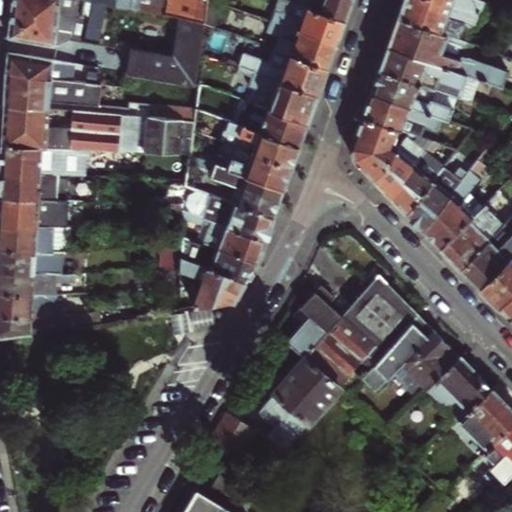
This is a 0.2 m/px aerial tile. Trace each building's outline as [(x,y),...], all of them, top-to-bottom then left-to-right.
[(81,0),(11,0),(10,13),(8,36),(55,42),(70,40),(81,42),(85,16),(79,15),(81,0)] [(114,0),(181,10),(205,13),(206,0),(114,0)] [(218,0),(206,0),(205,13),(203,23),(215,27),(218,0)] [(314,37),(334,45),(339,32),(343,19),(293,0),(276,0),(269,18),(297,28),(299,27),(316,33),(314,37)] [(293,0),(343,19),(350,1),(350,0),(293,0)] [(402,0),(402,2),(398,17),(457,38),(463,23),(473,27),(482,1),(479,0),(448,0),(448,2),(441,0),(402,0)] [(205,13),(181,10),(175,59),(127,52),(126,61),(125,72),(193,84),(203,23),(205,13)] [(392,33),(387,46),(479,78),(501,86),(506,70),(468,56),(473,44),(457,38),(398,17),(392,33)] [(273,48),(326,67),(330,57),(334,45),(314,37),(316,33),(299,27),(297,28),(269,18),(265,31),(278,35),(273,48)] [(379,69),(458,97),(470,102),(479,78),(387,46),(383,56),(379,69)] [(243,68),(316,95),(322,79),(326,67),(273,48),(272,47),(267,61),(241,51),(236,66),(243,68)] [(5,72),(68,81),(71,63),(6,52),(5,62),(5,72)] [(251,103),(306,123),(311,109),(316,95),(243,68),(240,75),(255,80),(252,89),(256,90),(251,103)] [(370,91),(441,117),(449,119),(458,97),(379,69),(375,79),(370,91)] [(3,97),(3,105),(47,108),(47,100),(98,104),(99,85),(68,81),(5,72),(4,90),(3,97)] [(362,116),(408,133),(419,136),(422,126),(436,131),(441,117),(370,91),(367,101),(362,116)] [(236,125),(297,148),(301,135),(306,123),(251,103),(245,101),(236,125)] [(85,149),(119,150),(122,114),(47,108),(3,105),(2,115),(1,132),(1,144),(85,149)] [(122,114),(119,150),(184,154),(186,154),(191,119),(122,114)] [(234,147),(289,168),(294,155),(297,148),(236,125),(210,115),(208,122),(217,125),(217,128),(225,132),(238,136),(234,147)] [(354,160),(373,179),(398,146),(392,143),(396,133),(405,137),(408,133),(362,116),(355,133),(350,148),(354,160)] [(222,142),(234,147),(238,136),(225,132),(222,142)] [(398,146),(373,179),(380,187),(391,197),(403,181),(401,178),(412,163),(414,165),(424,151),(432,141),(419,136),(408,133),(405,137),(398,146)] [(226,168),(282,189),(287,176),(289,168),(234,147),(222,142),(215,140),(211,152),(229,159),(226,168)] [(84,158),(85,149),(1,144),(0,153),(0,172),(21,173),(21,169),(39,171),(39,174),(45,175),(46,172),(52,172),(53,173),(79,175),(80,158),(84,158)] [(403,181),(391,197),(400,206),(407,213),(443,165),(424,151),(414,165),(412,163),(401,178),(403,181)] [(227,203),(271,219),(276,204),(282,189),(226,168),(186,154),(184,154),(184,159),(211,168),(210,174),(235,182),(233,187),(227,203)] [(443,165),(407,213),(414,221),(423,229),(471,167),(474,162),(469,158),(465,163),(463,161),(456,169),(446,161),(443,165)] [(471,167),(423,229),(432,239),(440,247),(483,205),(469,191),(481,175),(471,167)] [(0,196),(52,199),(53,173),(52,172),(46,172),(45,175),(39,174),(39,171),(21,169),(21,173),(0,172),(0,196)] [(235,182),(210,174),(208,178),(233,187),(235,182)] [(186,214),(262,242),(267,229),(271,219),(227,203),(195,191),(186,195),(183,205),(186,214)] [(483,205),(440,247),(450,258),(460,268),(502,227),(504,225),(487,208),(499,198),(494,194),(483,205)] [(66,199),(52,199),(0,196),(0,223),(17,224),(18,220),(37,220),(37,225),(44,225),(45,221),(51,221),(52,223),(66,224),(66,199)] [(217,249),(255,262),(259,252),(262,242),(186,214),(182,213),(182,221),(199,227),(207,230),(202,243),(205,244),(217,249)] [(511,217),(504,225),(502,227),(511,235),(511,234),(511,217)] [(66,224),(52,223),(51,221),(45,221),(44,225),(37,225),(37,220),(18,220),(17,224),(0,223),(0,248),(65,248),(72,248),(75,224),(66,224)] [(195,240),(202,243),(207,230),(199,227),(195,240)] [(502,227),(460,268),(471,279),(480,288),(511,256),(511,234),(511,235),(502,227)] [(181,259),(246,279),(251,270),(255,262),(217,249),(205,244),(202,243),(195,240),(182,235),(181,259)] [(65,248),(0,248),(0,270),(65,271),(65,248)] [(162,248),(162,271),(177,271),(178,248),(162,248)] [(511,256),(480,288),(490,299),(498,307),(511,294),(511,256)] [(195,279),(194,307),(233,300),(238,291),(246,279),(181,259),(181,274),(195,279)] [(65,271),(0,270),(0,291),(54,296),(55,281),(73,280),(74,272),(65,271)] [(300,321),(283,338),(304,356),(338,387),(346,394),(358,381),(360,377),(353,370),(361,361),(368,368),(417,313),(379,275),(360,293),(340,313),(327,301),(334,295),(321,282),(291,311),(300,321)] [(54,296),(0,291),(0,314),(44,317),(45,313),(63,315),(63,295),(54,296)] [(511,294),(498,307),(509,317),(511,320),(511,294)] [(69,315),(71,328),(101,323),(99,312),(69,315)] [(0,336),(16,336),(40,333),(71,328),(69,315),(63,315),(45,313),(44,317),(0,314),(0,336)] [(417,313),(368,368),(360,377),(358,381),(371,392),(401,364),(425,389),(459,356),(436,332),(417,313)] [(265,433),(283,449),(338,387),(304,356),(280,383),(255,412),(271,426),(265,433)] [(459,356),(425,389),(457,421),(490,388),(473,370),(459,356)] [(490,388),(457,421),(486,449),(511,422),(511,409),(504,402),(490,388)] [(224,411),(208,439),(233,460),(253,435),(224,411)] [(511,422),(486,449),(480,454),(506,479),(511,473),(511,422)] [(221,469),(205,495),(233,511),(236,511),(248,491),(221,469)] [(182,511),(233,511),(205,495),(196,489),(184,510),(182,511)]
